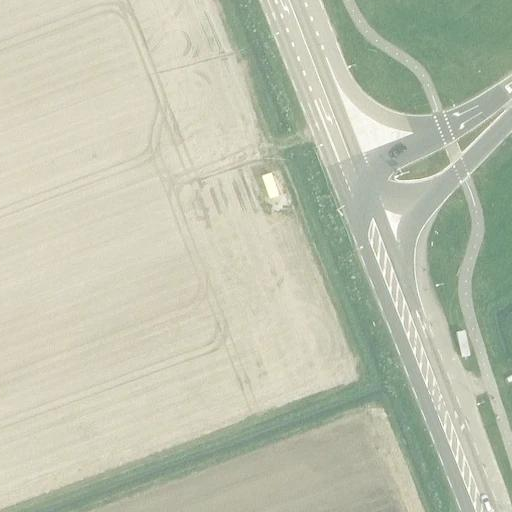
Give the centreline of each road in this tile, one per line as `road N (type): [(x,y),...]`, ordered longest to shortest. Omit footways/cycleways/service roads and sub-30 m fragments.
road 1 (primary): [(480,511),(396,294)]
road 2 (primary): [(20,511),(195,364)]
road 3 (primary): [(195,364),(281,323),(358,265)]
road 4 (primary): [(327,240),(244,285),(195,364)]
road 5 (primary): [(444,129),(400,125),(319,84)]
